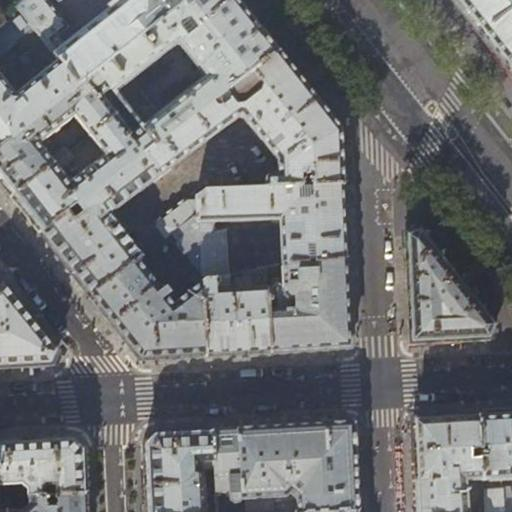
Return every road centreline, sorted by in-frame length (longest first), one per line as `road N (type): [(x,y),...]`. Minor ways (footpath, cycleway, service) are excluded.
road 1 (residential): [(402,72),(368,147),(380,381)]
road 2 (residential): [(107,399),(380,381)]
road 3 (residential): [(0,242),(95,366),(107,399)]
road 4 (primary): [(511,209),(402,72)]
road 5 (residential): [(380,381),(511,372)]
road 6 (residential): [(380,381),(386,511)]
